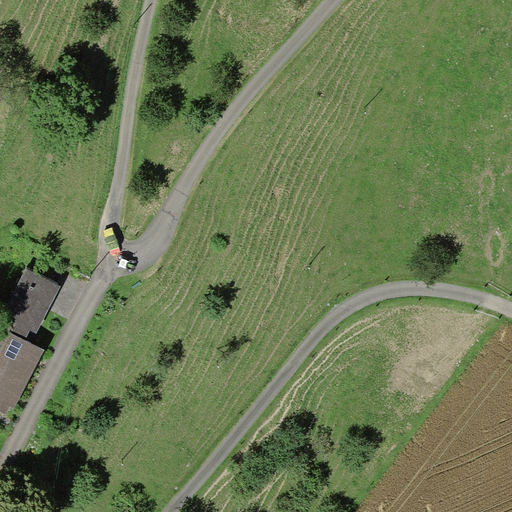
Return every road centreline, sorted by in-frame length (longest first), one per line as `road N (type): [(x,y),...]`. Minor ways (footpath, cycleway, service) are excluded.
road 1 (unclassified): [(511,312),(417,288),(358,300),(170,511)]
road 2 (residential): [(116,264),(148,255),(196,162),(332,0)]
road 3 (residential): [(149,0),(105,241),(116,264)]
road 4 (unclassified): [(0,476),(46,378),(116,264)]
